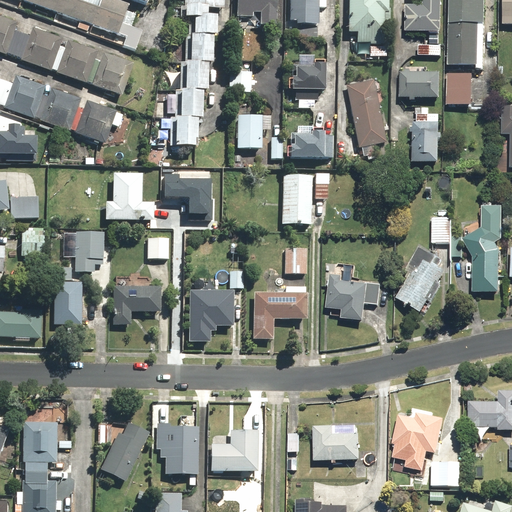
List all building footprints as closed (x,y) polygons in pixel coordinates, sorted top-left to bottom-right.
[(116,0),(20,0),(119,34),(130,5),(116,0)] [(225,0),(185,0),(185,7),(182,7),(181,17),(190,18),(190,27),(187,27),(186,62),(182,62),(181,90),(176,90),(175,118),(171,118),(171,146),(199,147),(200,119),(204,119),(205,90),(209,90),(210,63),(215,63),(215,35),(218,35),(219,19),(219,15),(209,15),(209,9),(225,9),(225,0)] [(238,0),(238,17),(254,17),(254,13),(262,13),(262,27),(277,27),(278,11),(278,0),(238,0)] [(291,0),(291,20),(298,20),(297,38),(317,38),(318,24),(319,24),(319,0),(291,0)] [(349,0),(349,33),(358,33),(358,43),(371,43),(371,45),(385,45),(386,27),(387,27),(387,25),(391,25),(391,9),(390,9),(389,0),(349,0)] [(425,0),(425,5),(407,5),(407,31),(443,32),(443,0),(425,0)] [(451,0),(451,65),(479,66),(479,69),(486,69),(486,24),(487,24),(487,0),(451,0)] [(511,0),(503,0),(503,25),(511,24),(511,0)] [(0,16),(0,52),(6,55),(18,23),(0,16)] [(64,39),(33,28),(22,61),(53,71),(64,39)] [(99,51),(69,41),(57,73),(87,84),(99,51)] [(444,46),(420,45),(419,57),(443,59),(444,46)] [(390,48),(371,48),(371,58),(389,58),(390,48)] [(135,63),(104,53),(93,86),(123,96),(135,63)] [(293,65),(293,90),(327,90),(327,63),(314,63),(314,65),(293,65)] [(406,72),(402,72),(402,98),(412,98),(412,101),(417,101),(417,98),(442,98),(442,72),(427,72),(427,68),(411,67),(411,69),(407,69),(406,72)] [(242,72),(231,72),(230,93),(252,93),(252,86),(255,86),(255,81),(252,81),(252,73),(242,72)] [(474,74),(449,74),(449,105),(474,105),(474,74)] [(47,87),(16,76),(5,108),(35,119),(47,87)] [(374,80),(346,86),(360,149),(362,148),(364,157),(368,156),(369,160),(377,159),(376,155),(377,154),(375,146),(388,143),(374,80)] [(82,99),(52,89),(40,121),(71,132),(82,99)] [(316,102),(301,100),(300,109),(315,111),(316,102)] [(117,111),(87,101),(76,133),(106,144),(117,111)] [(511,168),(511,106),(503,107),(503,134),(511,134),(511,168)] [(418,122),(415,122),(415,127),(412,127),(412,133),(415,133),(415,162),(441,162),(441,138),(443,138),(443,133),(441,133),(441,122),(441,114),(418,114),(418,122)] [(263,116),(238,116),(238,149),(263,149),(263,116)] [(0,131),(0,157),(6,157),(6,160),(37,160),(37,136),(24,136),(24,124),(9,124),(9,131),(0,131)] [(313,134),(292,133),(292,158),(326,158),(334,159),(334,136),(326,136),(326,132),(313,132),(313,134)] [(283,139),(272,138),(272,159),(283,159),(283,139)] [(144,174),(115,174),(114,203),(107,202),(106,221),(155,221),(155,203),(143,203),(144,174)] [(329,175),(316,174),(316,200),(328,200),(329,175)] [(179,175),(165,175),(165,196),(190,196),(190,219),(212,219),(212,200),(211,200),(211,179),(179,179),(179,175)] [(299,175),(283,175),(282,225),(313,226),(314,176),(299,175)] [(7,181),(0,181),(0,211),(10,211),(7,181)] [(39,197),(11,197),(11,219),(39,218),(39,197)] [(504,206),(484,206),(484,228),(464,239),(475,257),(474,292),(501,292),(502,250),(498,243),(504,239),(504,206)] [(453,218),(433,218),(433,243),(453,243),(453,218)] [(29,232),(23,232),(22,257),(45,258),(46,232),(44,232),(44,230),(29,229),(29,232)] [(106,234),(77,233),(76,273),(96,274),(96,266),(105,266),(106,234)] [(170,240),(149,240),(149,260),(169,260),(170,240)] [(445,263),(421,247),(406,270),(411,273),(407,279),(409,280),(398,298),(423,314),(431,301),(434,303),(445,285),(442,283),(449,272),(442,268),(445,263)] [(308,275),(308,249),(286,249),(286,275),(308,275)] [(52,280),(73,281),(73,269),(52,268),(52,280)] [(245,290),(245,272),(231,272),(230,290),(245,290)] [(345,277),(333,275),(328,309),(345,311),(344,320),(366,323),(369,304),(380,306),(383,286),(368,284),(368,285),(344,282),(345,277)] [(83,327),(84,284),(56,283),(55,327),(83,327)] [(163,313),(163,288),(114,288),(114,327),(133,327),(133,313),(163,313)] [(287,294),(256,294),(254,340),(275,341),(276,321),(309,322),(310,295),(307,295),(308,289),(287,288),(287,294)] [(236,292),(191,291),(191,343),(212,343),(212,332),(217,332),(217,327),(235,328),(236,292)] [(0,338),(43,341),(44,312),(21,311),(21,314),(0,313),(0,338)] [(511,430),(511,390),(501,391),(501,402),(470,402),(470,428),(501,428),(501,431),(511,430)] [(439,455),(447,419),(418,413),(417,419),(401,416),(395,445),(397,446),(395,458),(409,461),(407,468),(425,472),(429,453),(439,455)] [(59,423),(24,422),(24,463),(26,463),(48,463),(58,464),(59,423)] [(127,483),(151,433),(130,423),(124,435),(119,433),(101,470),(127,483)] [(166,475),(199,475),(200,427),(174,427),(174,424),(157,424),(157,450),(161,450),(161,459),(167,459),(166,475)] [(0,458),(11,429),(0,425),(0,458)] [(114,426),(100,425),(100,445),(113,445),(114,426)] [(335,426),(315,426),(316,462),(362,460),(361,434),(359,434),(358,427),(335,427),(335,426)] [(259,472),(259,431),(232,431),(232,445),(212,445),(212,472),(259,472)] [(301,434),(290,434),(290,452),(301,452),(301,434)] [(48,463),(26,463),(26,481),(48,482),(48,463)] [(463,463),(434,463),(433,486),(463,487),(463,463)] [(23,481),(22,511),(56,511),(57,482),(48,482),(23,481)] [(182,494),(156,493),(155,511),(188,511),(182,511),(182,494)] [(445,493),(432,493),(432,501),(445,501),(445,493)] [(325,500),(298,500),(297,511),(349,511),(349,506),(325,505),(325,500)] [(0,511),(8,511),(8,502),(0,501),(0,511)] [(511,511),(511,505),(499,501),(495,511),(492,511),(466,504),(463,511),(511,511)]
